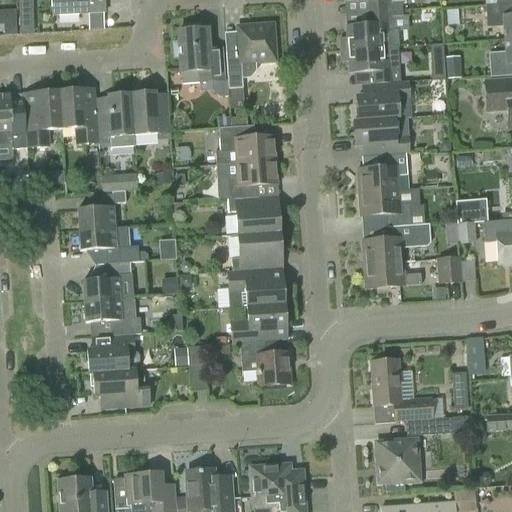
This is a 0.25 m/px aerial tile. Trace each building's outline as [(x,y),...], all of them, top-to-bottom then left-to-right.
[(31,35),(30,0),(18,0),(19,36),(31,35)] [(49,0),(50,18),(82,16),(81,1),(101,0),(49,0)] [(366,14),(401,12),(400,6),(390,7),(389,0),(342,0),(343,3),(365,2),(366,14)] [(503,42),(511,41),(511,17),(509,18),(508,5),(495,6),(495,7),(485,7),(486,29),(502,28),(503,42)] [(339,52),(397,48),(396,35),(392,35),(390,18),(401,17),(401,12),(366,14),(367,27),(345,29),(345,40),(338,41),(339,52)] [(201,32),(201,25),(181,26),(181,33),(176,34),(179,75),(180,86),(195,85),(222,83),(220,51),(206,52),(205,31),(201,32)] [(228,110),(237,109),(237,105),(241,105),(238,66),(274,63),(271,27),(235,29),(237,54),(224,55),(228,110)] [(511,41),(503,42),(504,54),(488,55),(489,79),(511,77),(511,66),(511,65),(511,41)] [(372,86),(381,85),(395,84),(393,62),(398,61),(397,48),(339,52),(340,64),(347,63),(348,75),(371,73),(372,86)] [(446,81),(460,80),(459,58),(445,59),(446,81)] [(431,81),(444,81),(443,65),(430,65),(431,81)] [(511,81),(484,83),(486,113),(506,111),(508,131),(511,130),(511,81)] [(352,123),(397,120),(395,102),(407,101),(406,84),(395,84),(381,85),(382,97),(355,99),(356,122),(352,123)] [(97,146),(95,123),(95,118),(83,119),(81,92),(57,94),(60,132),(73,131),(75,148),(97,146)] [(46,133),(60,132),(57,94),(33,96),(34,114),(22,115),(22,117),(25,151),(47,149),(46,133)] [(132,138),(134,138),(155,136),(155,142),(168,141),(167,118),(155,118),(153,95),(129,97),(132,138)] [(25,151),(22,117),(9,119),(7,97),(0,97),(0,146),(10,145),(11,152),(25,151)] [(134,147),(134,138),(132,138),(129,97),(105,98),(107,122),(95,123),(97,146),(110,145),(110,149),(134,147)] [(230,129),(245,128),(245,119),(229,120),(230,129)] [(357,195),(398,192),(397,177),(406,177),(405,172),(414,171),(413,155),(407,155),(404,120),(397,121),(397,120),(352,123),(354,147),(381,146),(382,170),(355,171),(357,195)] [(215,166),(273,163),(271,139),(253,140),(252,128),(245,128),(230,129),(217,130),(219,153),(215,154),(215,166)] [(218,202),(225,202),(251,200),(250,188),(275,186),(273,163),(215,166),(218,202)] [(28,188),(39,188),(38,175),(27,176),(28,188)] [(101,194),(120,192),(119,180),(101,182),(101,194)] [(408,208),(408,206),(399,206),(398,192),(357,195),(359,218),(385,217),(386,229),(390,228),(416,227),(419,226),(424,226),(422,207),(408,208)] [(112,205),(124,204),(123,193),(111,194),(112,205)] [(237,237),(278,234),(276,211),(252,212),(251,200),(225,202),(226,215),(235,215),(237,237)] [(173,216),(183,215),(182,204),(172,205),(173,216)] [(77,233),(113,230),(112,209),(76,212),(77,233)] [(511,233),(508,234),(507,222),(482,223),(483,244),(495,243),(497,267),(511,265),(511,233)] [(455,225),(457,246),(475,244),(473,224),(455,225)] [(446,246),(457,246),(455,225),(444,226),(446,246)] [(362,267),(401,264),(400,250),(426,248),(429,244),(428,226),(419,227),(419,226),(416,227),(390,228),(391,241),(360,243),(362,267)] [(115,266),(135,264),(147,263),(147,257),(143,254),(138,255),(137,248),(128,249),(127,229),(113,230),(77,233),(79,253),(114,251),(115,266)] [(231,273),(254,272),(256,272),(255,260),(280,258),(278,234),(237,237),(238,260),(230,260),(231,273)] [(446,285),(460,284),(458,260),(444,261),(446,285)] [(135,264),(115,266),(116,277),(129,276),(129,273),(136,272),(135,264)] [(401,264),(362,267),(364,290),(403,288),(403,287),(420,286),(419,275),(402,276),(401,264)] [(254,272),(231,273),(226,274),(228,296),(231,295),(232,310),(246,309),(283,306),(281,282),(254,284),(254,272)] [(178,290),(190,289),(190,277),(178,277),(178,290)] [(118,302),(118,301),(117,281),(81,283),(82,304),(118,302)] [(217,291),(217,309),(228,308),(227,290),(217,291)] [(110,338),(131,336),(140,335),(139,320),(134,320),(133,300),(118,301),(118,302),(82,304),(84,325),(109,323),(110,337),(110,338)] [(136,304),(137,317),(159,314),(158,302),(136,304)] [(283,306),(246,309),(246,323),(230,324),(231,346),(259,344),(258,332),(285,330),(283,306)] [(88,376),(134,372),(132,372),(138,365),(137,355),(132,351),(131,336),(110,338),(111,350),(92,352),(86,352),(88,376)] [(484,339),(466,340),(467,376),(485,376),(484,339)] [(267,356),(266,344),(239,346),(240,364),(256,363),(258,388),(289,386),(287,354),(267,356)] [(228,347),(215,348),(216,358),(229,357),(228,347)] [(191,393),(208,392),(205,348),(187,350),(191,393)] [(392,425),(404,424),(432,422),(430,400),(400,403),(397,362),(369,364),(372,408),(391,407),(392,425)] [(142,372),(134,372),(88,376),(92,376),(94,399),(119,397),(120,410),(148,408),(147,393),(143,393),(142,372)] [(451,376),(453,412),(467,411),(465,375),(451,376)] [(485,435),(511,432),(511,429),(511,416),(484,419),(485,435)] [(432,422),(404,424),(405,438),(449,435),(448,421),(432,422)] [(378,484),(398,483),(418,481),(415,442),(375,445),(378,484)] [(291,499),(290,473),(282,474),(282,466),(249,469),(252,509),(251,511),(305,511),(304,498),(291,499)] [(214,497),(212,471),(185,473),(188,511),(191,511),(205,511),(227,511),(227,497),(214,497)] [(160,475),(125,477),(126,488),(114,489),(115,511),(175,511),(174,493),(161,494),(160,475)] [(91,495),(89,480),(57,482),(59,511),(105,511),(105,494),(91,495)] [(474,511),(475,489),(456,489),(455,511),(474,511)]
